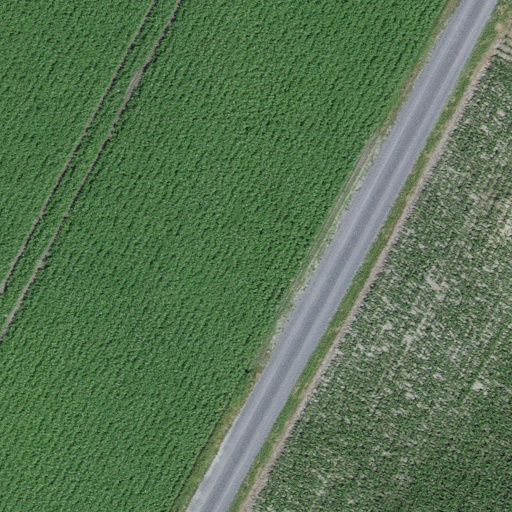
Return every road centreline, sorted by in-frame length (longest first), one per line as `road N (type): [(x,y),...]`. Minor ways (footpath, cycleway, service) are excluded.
road 1 (track): [(498,0),(216,511)]
road 2 (track): [(0,263),(237,402),(265,427)]
